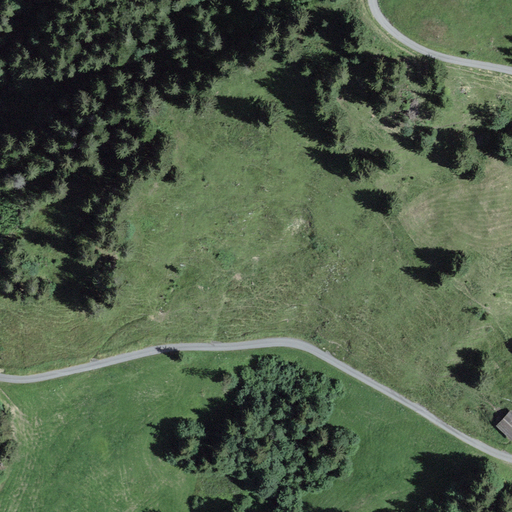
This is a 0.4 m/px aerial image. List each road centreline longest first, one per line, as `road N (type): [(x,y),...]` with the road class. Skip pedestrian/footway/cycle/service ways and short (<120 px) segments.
road 1 (track): [(511,458),(292,342),(175,346),(44,376),(0,377)]
road 2 (track): [(372,0),(377,16),(418,48),(511,70)]
